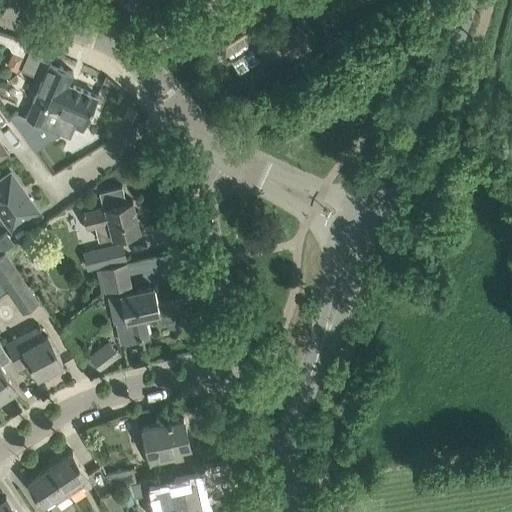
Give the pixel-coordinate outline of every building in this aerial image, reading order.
[(258,32),(247,15),(245,12),(211,33),(224,54),(226,53),(230,59),(229,59),(238,74),(258,61),(249,47),(250,46),(246,40),(258,32)] [(299,23),(276,37),(290,59),(303,52),(302,50),(310,44),(306,38),(308,37),(299,23)] [(16,111),(10,115),(36,150),(61,132),(69,135),(74,125),(83,129),(98,95),(68,83),(73,71),(49,61),(26,116),(16,111)] [(0,179),(0,212),(0,213),(12,229),(38,210),(11,171),(0,179)] [(103,206),(82,211),(86,227),(95,225),(99,240),(140,230),(132,199),(126,201),(122,185),(99,191),(103,206)] [(7,232),(0,237),(0,252),(14,242),(7,232)] [(121,244),(85,253),(88,268),(125,259),(121,244)] [(0,253),(0,278),(23,312),(41,301),(6,250),(0,253)] [(126,261),(100,267),(105,291),(131,285),(126,261)] [(160,313),(153,286),(121,293),(128,320),(117,323),(121,342),(149,336),(145,316),(160,313)] [(6,341),(20,367),(31,361),(38,375),(63,362),(48,334),(23,346),(18,336),(6,341)] [(0,398),(17,387),(0,362),(9,356),(0,341),(0,398)] [(100,368),(119,353),(109,341),(90,355),(100,368)] [(168,421),(142,427),(151,463),(171,459),(170,450),(190,446),(184,417),(172,420),(172,418),(167,419),(168,421)] [(103,449),(93,455),(102,472),(113,466),(103,449)] [(88,472),(73,450),(50,465),(69,493),(82,485),(78,479),(88,472)] [(69,493),(50,465),(27,480),(43,503),(52,497),(55,503),(69,493)] [(132,466),(105,473),(113,486),(131,482),(136,481),(132,466)] [(160,475),(136,481),(131,482),(134,495),(163,488),(160,475)] [(204,504),(197,477),(170,483),(177,511),(204,504)] [(125,511),(113,489),(101,496),(110,511),(125,511)] [(17,511),(6,494),(0,498),(0,511),(17,511)]
